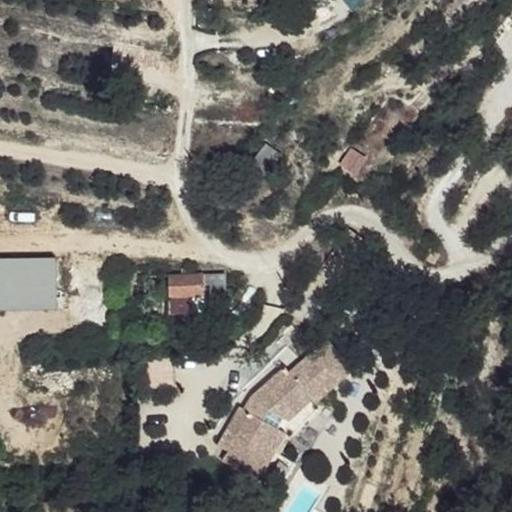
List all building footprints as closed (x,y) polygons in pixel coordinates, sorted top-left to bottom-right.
[(144,50),(134,48),(133,62),(143,64),(144,50)] [(162,52),(144,50),(143,64),(142,66),(159,69),(162,52)] [(279,154),(263,144),(253,161),(270,170),(279,154)] [(350,230),(323,267),(340,279),(367,242),(350,230)] [(0,304),(57,303),(56,259),(0,259),(0,304)] [(182,277),(170,277),(170,315),(205,313),(204,297),(225,297),(226,277),(193,277),(193,271),(182,271),(182,277)] [(313,274),(277,328),(296,340),(332,286),(313,274)] [(259,482),(286,435),(278,429),(284,419),(289,422),(313,400),(317,403),(354,370),(327,340),(290,373),(286,368),(252,398),(258,405),(251,415),(240,408),(219,446),(229,452),(223,462),(259,482)] [(252,398),(240,408),(251,415),(258,405),(252,398)] [(291,438),(321,407),(317,403),(313,400),(289,422),(284,419),(278,429),(286,435),(291,438)]
